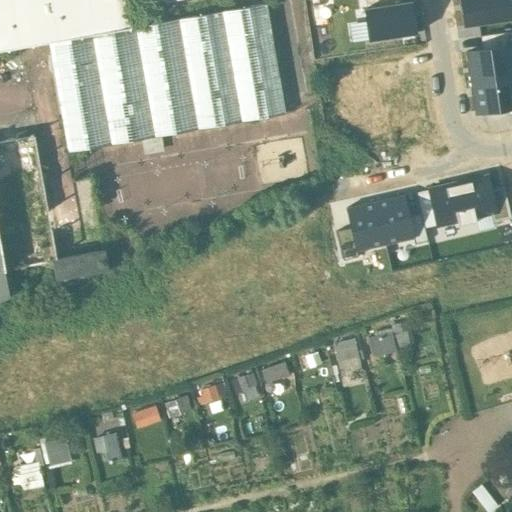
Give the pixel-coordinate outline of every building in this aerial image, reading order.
[(505,0),(456,0),(461,29),(509,22),(505,0)] [(411,3),(363,11),(367,42),(415,35),(411,3)] [(511,41),(464,49),(469,80),(511,73),(511,41)] [(511,73),(469,80),(474,111),(511,105),(511,73)] [(253,117),(256,142),(293,137),(290,112),(253,117)] [(198,121),(172,124),(173,132),(166,133),(168,147),(201,142),(198,121)] [(256,142),(260,167),(297,161),(293,137),(256,142)] [(177,160),(178,167),(203,164),(201,142),(168,147),(170,161),(177,160)] [(427,189),(435,226),(457,221),(458,224),(476,220),(475,218),(498,213),(490,176),(427,189)] [(0,341),(36,336),(13,194),(0,195),(0,341)] [(404,194),(375,200),(385,243),(413,237),(408,214),(404,194)] [(375,200),(347,206),(351,227),(356,249),(385,243),(375,200)] [(420,211),(408,214),(413,237),(414,242),(427,240),(420,211)] [(316,213),(293,218),(302,261),(326,256),(316,213)] [(293,218),(269,223),(278,266),(302,261),(293,218)] [(356,249),(351,227),(337,230),(343,259),(358,256),(356,249)] [(238,231),(213,236),(223,279),(248,274),(238,231)] [(213,236),(190,241),(199,284),(223,279),(213,236)] [(370,326),(372,353),(416,349),(414,323),(370,326)] [(338,360),(363,360),(363,340),(338,340),(338,360)] [(255,370),(232,381),(243,403),(265,392),(255,370)] [(203,386),(204,401),(222,399),(221,385),(203,386)] [(191,394),(169,401),(174,414),(195,407),(191,394)] [(161,403),(136,411),(141,427),(166,418),(161,403)] [(99,450),(112,449),(113,460),(126,458),(123,432),(97,435),(99,450)] [(70,435),(48,441),(54,464),(76,459),(70,435)] [(48,445),(23,450),(25,464),(50,459),(48,445)] [(16,485),(47,481),(45,461),(14,465),(16,485)]
